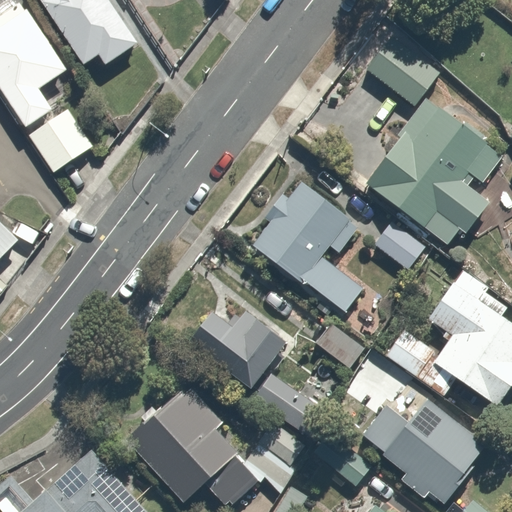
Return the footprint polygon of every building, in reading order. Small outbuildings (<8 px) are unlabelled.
[(47,0),(89,58),(96,53),(106,66),(139,42),(109,0),(47,0)] [(0,91),(49,170),(90,144),(67,107),(52,116),(36,89),(68,69),(26,1),(0,16),(0,91)] [(424,96),(362,178),(448,243),(460,227),(469,233),(492,202),(469,184),(475,176),(482,182),(502,156),(424,96)] [(269,218),(250,244),(346,312),(365,286),(321,255),(329,243),(339,250),(358,223),(300,182),(288,198),(282,194),(266,216),(269,218)] [(0,257),(20,239),(0,218),(0,257)] [(426,246),(391,221),(375,242),(410,268),(426,246)] [(439,353),(403,330),(386,357),(401,366),(396,375),(439,403),(455,378),(495,403),(509,381),(511,382),(511,321),(503,316),(508,307),(483,291),(487,285),(461,268),(428,318),(452,333),(439,353)] [(256,388),(252,393),(311,434),(327,411),(268,370),(290,338),(242,306),(230,323),(207,307),(185,339),(256,388)] [(328,321),(313,340),(342,362),(357,343),(328,321)] [(272,415),(244,459),(219,429),(226,423),(191,382),(127,436),(183,503),(205,484),(225,508),(261,478),(264,475),(280,494),(315,442),(272,415)] [(420,399),(387,452),(450,492),(474,454),(465,448),(474,433),(420,399)] [(318,445),(311,454),(351,485),(367,464),(327,433),(318,445)] [(145,511),(90,450),(45,491),(64,511),(145,511)] [(64,511),(45,491),(44,489),(32,500),(10,475),(0,483),(0,511),(64,511)] [(487,511),(468,499),(459,511),(487,511)]
